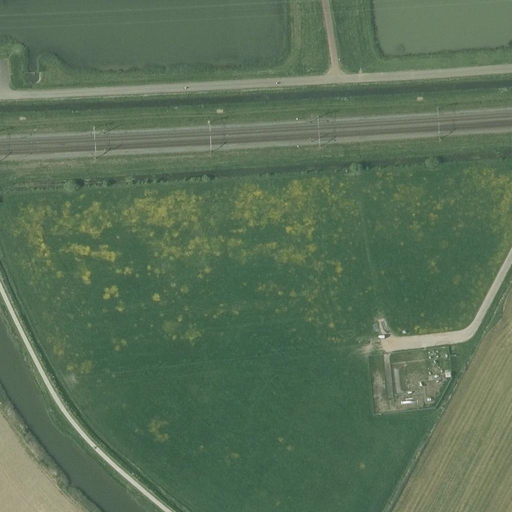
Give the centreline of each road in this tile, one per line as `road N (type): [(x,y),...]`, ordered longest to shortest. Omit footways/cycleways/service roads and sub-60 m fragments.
road 1 (track): [(511,169),(334,184),(285,199),(255,227),(212,313),(0,340)]
road 2 (motorway): [(511,219),(0,265)]
road 3 (motorway): [(0,291),(511,246)]
road 4 (unclassified): [(0,95),(511,68)]
